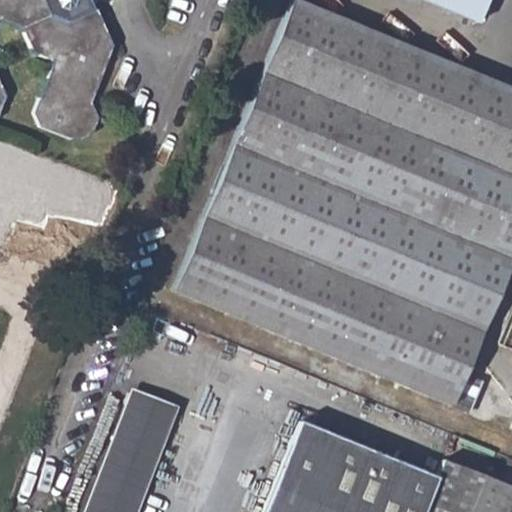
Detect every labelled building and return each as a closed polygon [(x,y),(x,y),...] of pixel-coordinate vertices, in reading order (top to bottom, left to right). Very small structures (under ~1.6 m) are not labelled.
[(0,0),(0,119),(7,103),(0,87),(0,20),(1,21),(21,29),(29,52),(52,60),(34,110),(41,129),(77,143),(91,139),(97,124),(90,102),(109,52),(86,0),(0,0)] [(289,0),(169,290),(447,407),(511,252),(511,88),(295,0),(289,0)] [(428,0),(477,20),(484,0),(428,0)] [(87,511),(133,511),(174,408),(133,394),(87,511)] [(511,511),(511,488),(447,460),(441,476),(304,420),(267,511),(511,511)]
